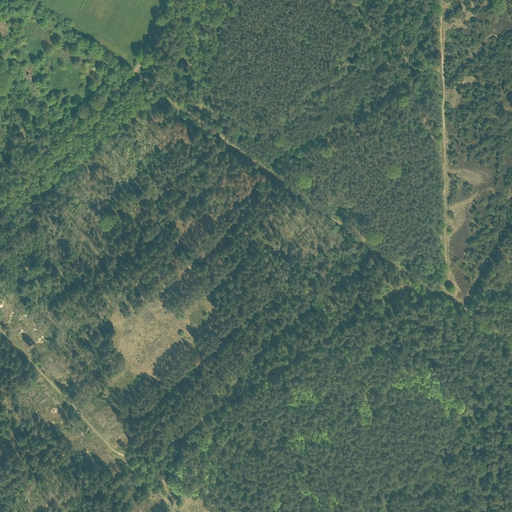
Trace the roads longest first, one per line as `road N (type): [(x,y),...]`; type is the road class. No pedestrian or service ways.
road 1 (track): [(138,74),(440,292)]
road 2 (track): [(448,297),(440,0)]
road 3 (track): [(174,0),(136,69),(0,189)]
